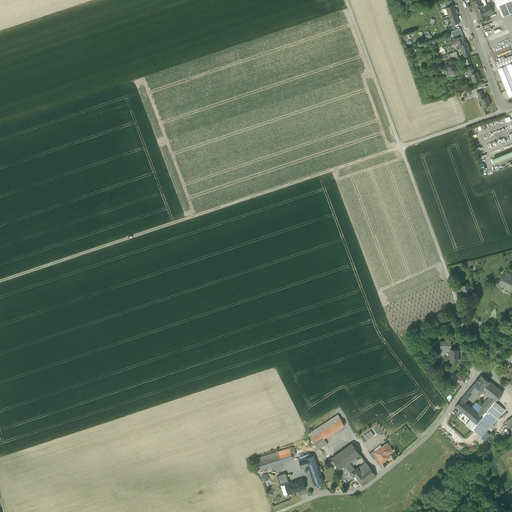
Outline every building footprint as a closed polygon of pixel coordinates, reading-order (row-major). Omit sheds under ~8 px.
[(474,0),(471,1),(473,6),(475,11),(476,10),(483,7),(486,6),(483,0),(474,0)] [(511,0),(495,0),(502,16),(511,12),(511,0)] [(446,7),(445,7),(449,17),(457,14),(453,4),(453,5),(446,7)] [(486,6),(483,7),(476,10),(478,14),(477,15),(479,19),(487,16),(487,15),(493,13),(489,5),(486,6)] [(457,14),(449,17),(452,25),(460,22),(457,14)] [(511,19),(483,32),(488,45),(509,36),(511,34),(511,19)] [(463,43),(459,45),(462,53),(463,53),(465,56),(470,53),(469,50),(470,50),(466,42),(463,43)] [(511,95),(511,55),(505,57),(504,55),(498,57),(499,60),(496,61),(508,97),(511,95)] [(474,72),(470,74),(473,82),(480,80),(477,71),(474,72)] [(484,97),(480,99),(483,107),(490,104),(487,96),(484,97)] [(511,155),(511,145),(492,153),(495,162),(511,155)] [(511,275),(504,271),(498,284),(511,291),(511,275)] [(467,283),(462,286),(465,294),(470,291),(467,283)] [(511,347),(508,340),(502,343),(504,349),(511,347)] [(313,374),(292,388),(296,393),(317,379),(313,374)] [(489,381),(481,374),(474,384),(480,389),(481,390),(482,390),(489,381)] [(503,392),(489,381),(482,390),(489,396),(495,401),(503,392)] [(480,389),(474,384),(470,388),(473,391),(476,394),(480,389)] [(470,388),(461,399),(464,402),(473,391),(470,388)] [(489,396),(476,411),(483,416),(490,407),(495,401),(489,396)] [(464,402),(461,399),(455,406),(456,407),(467,416),(476,424),(483,416),(476,411),(464,402)] [(423,401),(412,409),(416,414),(427,407),(423,401)] [(467,416),(456,407),(451,413),(463,422),(467,416)] [(476,424),(472,429),(480,436),(499,414),(490,407),(483,416),(476,424)] [(412,409),(394,420),(398,426),(416,414),(412,409)] [(338,414),(317,428),(320,432),(324,438),(344,425),(338,414)] [(467,416),(463,422),(472,429),(476,424),(467,416)] [(394,420),(383,428),(386,434),(398,426),(394,420)] [(368,425),(355,433),(359,438),(362,436),(365,442),(375,436),(368,425)] [(317,428),(308,433),(311,437),(320,432),(317,428)] [(324,438),(320,432),(311,437),(318,449),(327,443),(324,438)] [(352,443),(331,458),(339,469),(345,465),(349,462),(360,454),(352,443)] [(375,451),(374,452),(377,456),(382,462),(386,459),(385,457),(393,451),(387,443),(375,451)] [(281,451),(257,458),(260,468),(293,457),(292,454),(290,448),(281,451)] [(374,450),(369,454),(373,459),(377,456),(374,452),(375,451),(374,450)] [(314,454),(299,460),(302,468),(308,466),(309,468),(311,474),(320,471),(314,454)] [(355,469),(349,462),(345,465),(353,477),(355,475),(360,471),(358,468),(357,467),(355,469)] [(366,462),(358,468),(360,471),(355,475),(363,485),(376,476),(366,462)] [(353,477),(345,465),(339,469),(348,480),(353,477)] [(320,471),(311,474),(311,475),(315,484),(323,481),(320,471)] [(286,473),(277,476),(280,485),(289,482),(286,473)] [(302,479),(285,485),(288,494),(305,488),(302,479)]
